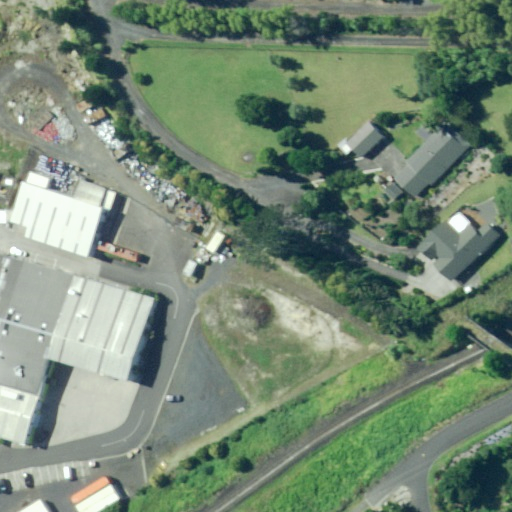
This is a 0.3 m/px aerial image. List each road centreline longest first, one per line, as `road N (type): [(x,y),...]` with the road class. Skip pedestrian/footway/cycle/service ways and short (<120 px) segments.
road 1 (residential): [(100,22),(511,44)]
road 2 (residential): [(281,210),(159,128),(100,22)]
